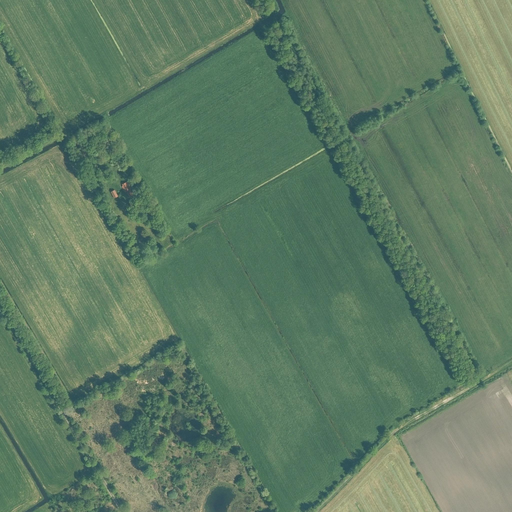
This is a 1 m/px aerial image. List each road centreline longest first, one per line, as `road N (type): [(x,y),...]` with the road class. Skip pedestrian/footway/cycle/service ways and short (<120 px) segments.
road 1 (track): [(312,511),(391,432),(511,361)]
road 2 (track): [(0,307),(121,511)]
road 3 (track): [(0,167),(64,131),(106,171)]
